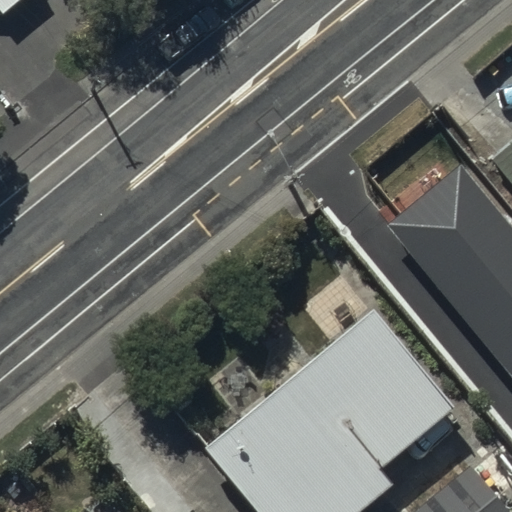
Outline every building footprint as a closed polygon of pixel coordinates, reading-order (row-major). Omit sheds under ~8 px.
[(0,0),(0,11),(1,12),(14,0),(0,0)] [(511,137),(485,161),(511,192),(511,137)] [(490,277),(428,201),(376,243),(443,324),(438,329),(469,367),(511,331),(511,272),(505,265),(490,277)] [(370,303),(201,441),(258,511),(349,511),(389,480),(375,462),(450,400),(370,303)] [(511,411),(511,361),(481,388),(506,417),(511,411)] [(511,511),(467,461),(407,511),(511,511)]
